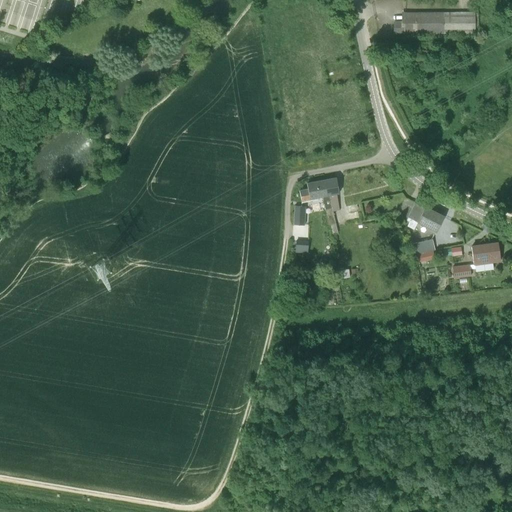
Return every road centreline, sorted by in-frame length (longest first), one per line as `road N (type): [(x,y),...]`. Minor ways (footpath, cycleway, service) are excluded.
road 1 (track): [(0,479),(184,508),(216,494),(282,288),(291,184)]
road 2 (unclassified): [(511,229),(423,184),(392,154),(351,0)]
